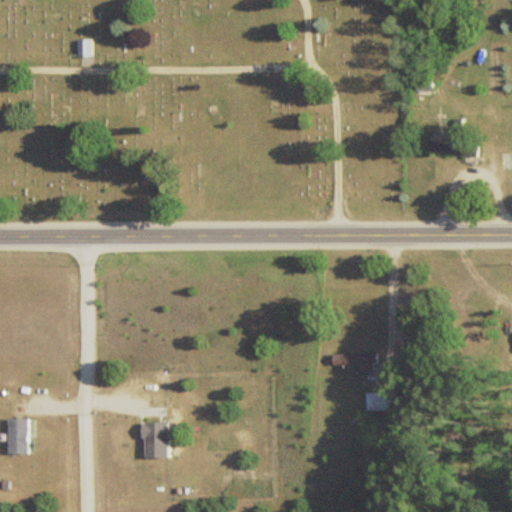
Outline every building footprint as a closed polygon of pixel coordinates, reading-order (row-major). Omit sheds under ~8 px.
[(97,57),(97,39),(83,39),(83,57),(97,57)] [(432,82),(413,82),(413,91),(432,91),(432,82)] [(376,353),(331,353),(331,369),(376,369),(376,353)] [(366,410),(393,410),(393,392),(366,392),(366,410)] [(29,453),(29,418),(7,418),(7,453),(29,453)]
